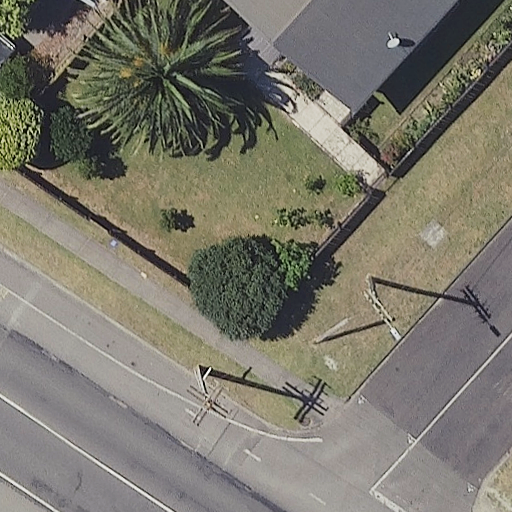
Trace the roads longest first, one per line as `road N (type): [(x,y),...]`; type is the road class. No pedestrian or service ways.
road 1 (residential): [(511,344),(364,511)]
road 2 (secondary): [(0,388),(184,511)]
